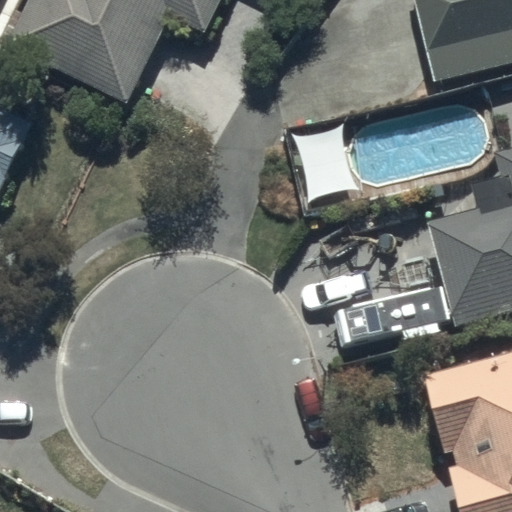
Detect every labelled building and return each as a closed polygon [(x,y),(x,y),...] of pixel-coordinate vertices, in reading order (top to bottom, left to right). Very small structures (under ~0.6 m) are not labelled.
[(26,0),(6,39),(124,99),(169,12),(201,29),(216,0),(26,0)] [(511,59),(511,0),(415,0),(435,78),(511,59)] [(0,181),(30,121),(0,106),(0,181)] [(476,204),(450,211),(429,217),(458,322),(511,307),(511,143),(495,148),(500,172),(470,180),(473,191),(476,204)] [(511,511),(511,347),(422,371),(458,511),(511,511)]
